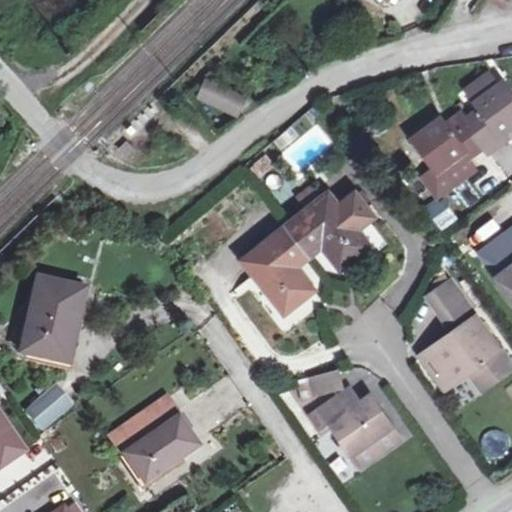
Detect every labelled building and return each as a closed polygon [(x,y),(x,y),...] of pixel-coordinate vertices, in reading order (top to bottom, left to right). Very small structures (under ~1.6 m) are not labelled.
[(242,120),(252,100),(209,79),(199,100),(242,120)] [(432,166),(436,172),(455,158),(463,152),(467,158),(483,145),(487,151),(503,139),(499,133),(506,128),(510,134),(511,136),(511,94),(503,82),(476,102),(480,109),(465,119),(460,114),(444,125),(440,119),(413,139),(432,166)] [(299,172),(331,146),(307,117),(275,143),(299,172)] [(499,133),(503,139),(510,134),(506,128),(499,133)] [(136,147),(127,140),(120,148),(127,156),(136,147)] [(474,168),(467,158),(463,152),(455,158),(436,172),(432,166),(422,174),(438,195),(474,168)] [(295,196),(303,209),(320,199),(313,185),(295,196)] [(355,196),(339,209),(338,207),(328,196),(245,261),(255,273),(285,313),(313,290),(295,267),(323,245),(341,268),(368,247),(356,230),(372,217),(355,196)] [(440,226),(455,218),(446,203),(431,212),(440,226)] [(511,297),(511,229),(489,246),(496,256),(487,263),(511,297)] [(480,254),(487,263),(496,256),(489,246),(480,254)] [(23,353),(62,363),(71,328),(76,330),(85,290),(40,279),(23,353)] [(477,321),(452,284),(433,296),(458,333),(477,321)] [(446,388),(470,373),(485,363),(491,371),(506,360),(478,320),(477,321),(458,333),(424,357),(446,388)] [(71,328),(62,363),(69,364),(76,330),(71,328)] [(485,363),(470,373),(482,390),(511,369),(511,367),(506,360),(491,371),(485,363)] [(315,398),(342,391),(337,372),(311,379),(315,398)] [(41,430),(69,406),(56,389),(27,413),(41,430)] [(349,412),(361,404),(351,390),(339,398),(349,412)] [(349,412),(339,398),(311,416),(322,431),(331,425),(352,454),(392,426),(371,397),(361,404),(349,412)] [(113,438),(124,455),(166,427),(154,410),(113,438)] [(0,411),(0,468),(1,470),(28,453),(0,411)] [(199,448),(179,419),(166,427),(124,455),(145,484),(199,448)] [(392,426),(352,454),(360,467),(401,439),(392,426)]
